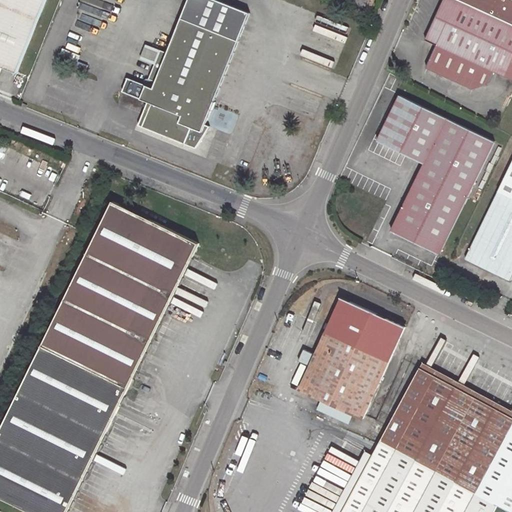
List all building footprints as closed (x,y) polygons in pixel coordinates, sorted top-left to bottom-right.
[(0,0),(0,48),(23,58),(46,0),(0,0)] [(251,14),(216,0),(190,0),(169,54),(161,50),(150,79),(157,82),(155,89),(129,78),(123,92),(149,103),(139,126),(197,149),(211,127),(206,125),(251,14)] [(511,24),(459,0),(444,0),(426,40),(505,76),(511,61),(511,24)] [(511,0),(459,0),(511,24),(511,0)] [(0,65),(18,73),(23,58),(0,48),(0,65)] [(494,142),(400,96),(381,136),(378,141),(424,164),(391,231),(439,254),(494,142)] [(511,163),(498,192),(465,259),(491,271),(493,268),(500,271),(498,275),(510,281),(511,276),(511,163)] [(114,201),(54,325),(0,435),(0,495),(33,511),(68,511),(92,464),(147,352),(200,243),(114,201)] [(323,400),(353,414),(364,419),(406,327),(342,298),(316,354),(305,349),(299,361),(311,366),(300,389),(323,400)] [(511,410),(423,363),(420,368),(511,416),(511,410)] [(382,440),(374,455),(471,508),(478,511),(511,511),(511,416),(420,368),(384,435),(382,440)] [(349,424),(353,414),(323,400),(318,410),(349,424)] [(371,434),(382,440),(384,435),(374,429),(371,434)] [(374,455),(363,448),(336,507),(333,511),(343,511),(373,456),(374,455)] [(373,456),(343,511),(469,511),(471,508),(374,455),(373,456)]
